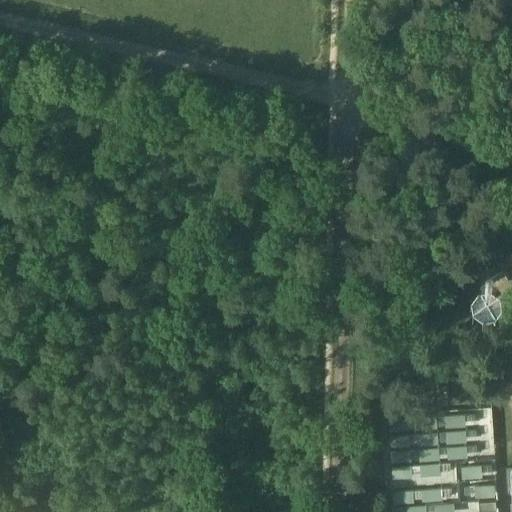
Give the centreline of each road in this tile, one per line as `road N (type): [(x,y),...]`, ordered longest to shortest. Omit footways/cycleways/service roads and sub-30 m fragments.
road 1 (track): [(346,101),(336,511)]
road 2 (track): [(0,22),(346,101)]
road 3 (track): [(346,101),(511,143)]
